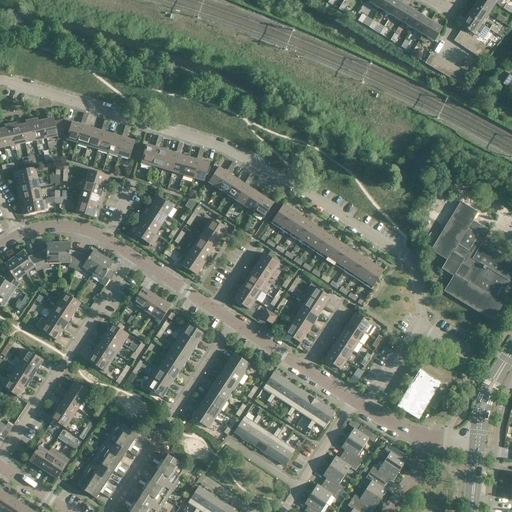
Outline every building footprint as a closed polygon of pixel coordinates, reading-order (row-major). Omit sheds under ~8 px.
[(380,9),(385,0),(370,0),(369,2),(380,9)] [(396,0),(385,0),(380,9),(391,15),(399,1),(396,0)] [(478,0),(475,4),(488,13),(495,3),(491,0),(478,0)] [(399,1),(391,15),(401,21),(409,8),(399,1)] [(342,2),(338,9),(342,12),(346,5),(342,2)] [(468,15),(485,26),(486,26),(481,23),(488,13),(475,4),(468,15)] [(511,7),(506,4),(503,8),(510,13),(511,9),(511,7)] [(420,14),(409,8),(401,21),(412,28),(420,14)] [(362,14),(358,21),(362,24),(366,17),(362,14)] [(420,14),(412,28),(423,34),(431,21),(420,14)] [(499,14),(497,19),(503,23),(506,19),(499,14)] [(476,40),(485,26),(468,15),(461,25),(464,27),(462,31),(466,33),(471,37),(476,40)] [(373,21),(369,28),(373,30),(377,23),(373,21)] [(434,41),(442,27),(431,21),(423,34),(420,39),(425,42),(428,37),(434,41)] [(492,25),(490,29),(496,33),(499,29),(492,25)] [(383,27),(379,34),(384,37),(388,30),(383,27)] [(459,44),(466,33),(462,31),(461,30),(454,41),(459,44)] [(466,33),(459,44),(464,47),(471,37),(466,33)] [(394,34),(390,40),(394,43),(398,36),(394,34)] [(469,51),(476,40),(471,37),(464,47),(469,51)] [(405,40),(401,47),(405,49),(409,43),(405,40)] [(476,40),(469,51),(474,54),(481,43),(476,40)] [(481,43),(474,54),(479,57),(486,47),(481,43)] [(415,46),(411,53),(416,56),(420,49),(415,46)] [(430,66),(437,55),(432,52),(425,63),(430,66)] [(437,55),(430,66),(436,69),(442,59),(437,55)] [(442,59),(436,69),(441,72),(447,62),(442,59)] [(446,75),(452,65),(447,62),(441,72),(446,75)] [(452,65),(446,75),(451,78),(458,68),(452,65)] [(458,68),(451,78),(456,82),(463,71),(458,68)] [(499,82),(500,81),(506,73),(502,69),(495,79),(499,82)] [(463,71),(456,82),(461,84),(468,74),(463,71)] [(506,86),(511,77),(511,76),(506,73),(500,81),(506,86)] [(47,120),(43,121),(47,138),(58,136),(58,137),(59,137),(63,138),(64,120),(55,122),(53,116),(47,117),(47,120)] [(32,120),(36,141),(47,138),(43,121),(38,122),(38,119),(32,120)] [(80,125),(64,120),(63,138),(77,143),(83,126),(85,126),(86,120),(82,119),(80,125)] [(22,125),(25,143),(36,141),(32,120),(26,121),(26,124),(22,125)] [(11,124),(15,145),(25,143),(22,125),(17,126),(17,123),(11,124)] [(16,150),(15,145),(11,124),(4,126),(5,129),(1,130),(4,147),(11,146),(12,151),(16,150)] [(93,129),(88,146),(98,149),(103,132),(105,132),(107,126),(103,125),(101,131),(93,129)] [(88,146),(93,129),(85,126),(83,126),(77,143),(88,146)] [(126,139),(126,138),(128,133),(124,131),(122,137),(114,135),(108,152),(119,155),(124,138),(126,139)] [(108,152),(114,135),(105,132),(103,132),(98,149),(108,152)] [(135,141),(126,139),(124,138),(119,155),(130,159),(135,141)] [(159,149),(161,143),(157,141),(155,147),(146,145),(141,162),(140,165),(151,168),(152,165),(157,148),(159,149)] [(168,151),(159,149),(157,148),(152,165),(162,168),(168,151)] [(178,154),(180,155),(182,149),(177,148),(176,154),(168,151),(162,168),(173,172),(178,154)] [(183,175),(186,164),(188,157),(180,155),(178,154),(173,172),(183,175)] [(201,161),(202,155),(198,154),(196,160),(188,157),(186,164),(183,175),(193,178),(199,160),(201,161)] [(199,160),(193,178),(204,181),(209,164),(201,161),(199,160)] [(207,181),(208,182),(218,167),(214,164),(207,181)] [(230,174),(233,169),(229,167),(226,172),(218,167),(208,182),(218,188),(227,174),(228,173),(230,174)] [(37,179),(35,168),(15,172),(16,179),(19,178),(20,182),(37,179)] [(109,176),(89,170),(85,181),(103,186),(104,182),(107,182),(109,176)] [(227,194),(237,179),(230,174),(228,173),(227,174),(218,188),(227,194)] [(37,179),(20,182),(21,187),(18,187),(19,194),(40,189),(37,179)] [(237,179),(227,194),(236,200),(246,185),(248,186),(251,181),(247,179),(244,184),(237,179)] [(85,181),(82,191),(103,197),(104,191),(101,190),(103,186),(85,181)] [(245,206),(255,191),(248,186),(246,185),(236,200),(245,206)] [(434,185),(428,193),(435,198),(440,189),(434,185)] [(24,204),(42,200),(40,189),(19,194),(20,200),(23,199),(24,204)] [(103,197),(82,191),(79,202),(96,207),(98,202),(101,203),(103,197)] [(264,197),(266,198),(269,193),(265,191),(262,196),(255,191),(245,206),(254,212),(264,197)] [(150,205),(167,216),(173,207),(156,195),(152,201),(153,202),(150,205)] [(264,218),(273,203),(266,198),(264,197),(254,212),(264,218)] [(24,215),(44,211),(42,200),(24,204),(25,208),(22,209),(24,215)] [(96,207),(79,202),(76,212),(96,218),(98,212),(95,211),(96,207)] [(461,202),(431,250),(447,260),(442,269),(443,268),(454,275),(444,291),(492,321),(503,304),(494,299),(504,284),(507,286),(510,281),(509,280),(511,275),(511,260),(482,243),(489,231),(473,221),(478,212),(461,202)] [(144,214),(161,225),(167,216),(150,205),(148,209),(147,209),(144,214)] [(280,229),(292,211),(283,205),(271,223),(280,229)] [(289,235),(301,217),(292,211),(280,229),(289,235)] [(138,223),(155,234),(161,225),(144,214),(140,219),(141,220),(138,223)] [(298,241),(310,223),(301,217),(289,235),(298,241)] [(205,228),(221,238),(227,229),(212,219),(205,228)] [(159,237),(155,234),(138,223),(136,227),(135,227),(131,232),(152,246),(159,237)] [(307,247),(319,229),(310,223),(298,241),(307,247)] [(200,238),(215,247),(221,238),(205,228),(200,238)] [(319,229),(307,247),(316,253),(329,235),(319,229)] [(329,235),(316,253),(325,259),(338,241),(329,235)] [(194,247),(209,256),(215,247),(200,238),(194,247)] [(338,241),(325,259),(335,265),(347,247),(338,241)] [(38,256),(42,269),(49,267),(48,263),(59,263),(59,243),(47,243),(47,253),(38,256)] [(76,269),(80,255),(71,253),(71,243),(59,243),(59,263),(70,263),(69,267),(76,269)] [(188,256),(203,266),(209,256),(194,247),(188,256)] [(347,247),(335,265),(344,271),(356,253),(347,247)] [(80,255),(76,269),(82,271),(83,267),(93,273),(104,257),(94,250),(89,258),(80,255)] [(29,259),(24,251),(14,258),(26,274),(35,267),(36,271),(42,269),(38,256),(29,259)] [(264,253),(258,263),(273,273),(279,263),(278,262),(281,257),(271,251),(268,256),(264,253)] [(356,253),(344,271),(353,277),(365,259),(356,253)] [(203,266),(188,256),(184,254),(178,263),(182,265),(197,275),(203,266)] [(104,257),(93,273),(102,279),(100,282),(105,286),(113,274),(108,271),(113,263),(104,257)] [(16,288),(17,288),(20,283),(17,281),(26,274),(14,258),(5,265),(10,272),(5,280),(5,281),(13,286),(16,288)] [(365,259),(353,277),(362,283),(374,265),(365,259)] [(252,272),(267,282),(271,277),(275,280),(277,276),(273,273),(258,263),(252,272)] [(374,265),(362,283),(371,289),(383,271),(374,265)] [(246,281),(261,291),(265,294),(268,290),(267,289),(271,284),(267,282),(252,272),(246,281)] [(5,281),(5,280),(0,277),(0,303),(1,304),(13,286),(5,281)] [(240,290),(255,300),(261,291),(246,281),(240,290)] [(323,292),(315,287),(311,284),(307,290),(312,293),(309,297),(324,306),(330,297),(328,295),(331,290),(326,287),(323,292)] [(142,310),(152,294),(143,288),(132,304),(142,310)] [(249,310),(255,300),(240,290),(234,300),(249,310)] [(273,299),(277,301),(283,292),(279,290),(273,299)] [(58,302),(74,313),(81,303),(64,292),(58,302)] [(152,294),(142,310),(151,316),(161,300),(152,294)] [(303,306),(318,315),(324,306),(309,297),(303,306)] [(161,300),(151,316),(160,323),(171,306),(161,300)] [(68,322),(74,313),(58,302),(52,311),(68,322)] [(297,315),(312,324),(318,315),(303,306),(297,315)] [(266,321),(272,312),(266,309),(261,317),(266,321)] [(63,331),(68,322),(52,311),(46,320),(63,331)] [(272,312),(266,321),(272,325),(277,316),(272,312)] [(349,323),(364,333),(370,323),(355,313),(349,323)] [(291,324),(306,334),(312,324),(297,315),(291,324)] [(63,331),(46,320),(42,317),(36,327),(56,340),(63,331)] [(181,333),(198,343),(204,334),(188,323),(181,333)] [(343,332),(358,342),(364,333),(349,323),(343,332)] [(129,335),(122,331),(117,327),(112,324),(106,334),(123,344),(129,335)] [(300,343),(306,334),(291,324),(285,333),(300,343)] [(337,341),(352,351),(358,342),(343,332),(337,341)] [(176,342),(192,352),(198,343),(181,333),(176,342)] [(100,343),(117,353),(123,344),(106,334),(100,343)] [(331,350),(346,360),(352,351),(337,341),(331,350)] [(170,351),(186,361),(192,352),(176,342),(170,351)] [(94,352),(111,362),(117,353),(100,343),(94,352)] [(135,352),(139,355),(145,346),(141,343),(135,352)] [(21,359),(37,370),(43,360),(27,350),(21,359)] [(340,369),(346,360),(331,350),(325,360),(340,369)] [(164,360),(180,371),(186,361),(170,351),(164,360)] [(104,372),(111,362),(94,352),(88,361),(104,372)] [(228,363),(244,374),(251,364),(234,354),(228,363)] [(456,374),(426,356),(418,369),(419,370),(397,406),(418,420),(427,405),(435,409),(456,374)] [(15,368),(31,379),(37,370),(21,359),(15,368)] [(158,369),(174,380),(180,371),(164,360),(158,369)] [(222,372),(238,383),(244,374),(228,363),(222,372)] [(9,377),(25,388),(31,379),(15,368),(9,377)] [(363,372),(357,368),(348,382),(354,385),(363,372)] [(152,378),(168,389),(174,380),(158,369),(152,378)] [(216,381),(232,392),(238,383),(222,372),(216,381)] [(273,372),(270,377),(263,389),(271,394),(267,401),(269,402),(284,379),(273,372)] [(19,398),(25,388),(9,377),(2,387),(19,398)] [(162,398),(168,389),(152,378),(146,387),(162,398)] [(284,379),(269,402),(271,404),(275,397),(283,402),(294,386),(284,379)] [(69,391),(84,401),(90,391),(75,381),(69,391)] [(210,390),(227,401),(232,392),(216,381),(210,390)] [(294,386),(283,402),(292,407),(287,414),(289,416),(304,392),(294,386)] [(204,399),(221,410),(227,401),(210,390),(204,399)] [(63,400),(78,410),(84,401),(69,391),(63,400)] [(314,399),(304,392),(289,416),(291,417),(295,410),(303,415),(314,399)] [(198,408),(215,419),(221,410),(204,399),(198,408)] [(314,399),(303,415),(312,421),(307,428),(309,429),(324,406),(314,399)] [(57,409),(72,419),(78,410),(63,400),(57,409)] [(335,413),(324,406),(309,429),(311,430),(315,423),(324,429),(335,413)] [(208,429),(215,419),(198,408),(192,418),(208,429)] [(66,428),(72,419),(57,409),(50,418),(66,428)] [(244,439),(260,416),(258,415),(253,422),(245,416),(234,433),(244,439)] [(260,416),(244,439),(254,446),(265,430),(257,424),(262,417),(260,416)] [(374,443),(378,437),(352,420),(351,420),(349,423),(349,425),(354,428),(348,438),(363,448),(368,439),(374,443)] [(104,443),(124,456),(128,450),(137,456),(143,447),(134,441),(138,435),(118,422),(104,443)] [(5,426),(0,423),(0,435),(5,439),(12,427),(7,423),(5,426)] [(265,430),(254,446),(265,453),(280,429),(278,428),(273,435),(265,430)] [(280,429),(265,453),(275,459),(285,443),(277,438),(282,431),(280,429)] [(342,454),(359,465),(363,460),(357,456),(363,448),(348,438),(342,447),(345,450),(342,454)] [(90,464),(110,477),(114,471),(123,477),(129,468),(120,462),(124,456),(104,443),(90,464)] [(296,450),(293,448),(285,443),(275,459),(285,466),(296,450)] [(384,462),(399,472),(405,462),(402,460),(405,455),(388,444),(384,450),(390,453),(384,462)] [(38,467),(48,452),(39,446),(29,461),(38,467)] [(48,452),(38,467),(47,473),(60,454),(51,448),(48,452)] [(60,454),(47,473),(57,479),(69,460),(60,454)] [(355,471),(359,465),(342,454),(339,459),(336,457),(329,466),(344,476),(350,467),(355,471)] [(154,476),(174,489),(188,468),(168,455),(164,461),(154,455),(148,464),(157,470),(154,476)] [(393,481),(399,472),(384,462),(379,470),(373,467),(369,472),(386,483),(389,479),(393,481)] [(106,483),(110,477),(90,464),(75,485),(95,499),(100,492),(109,498),(115,489),(106,483)] [(324,482),(341,494),(344,488),(338,484),(344,476),(329,466),(323,476),(327,478),(324,482)] [(386,483),(369,472),(366,478),(371,481),(366,490),(380,500),(387,490),(383,488),(386,483)] [(140,497),(160,510),(174,489),(154,476),(150,482),(140,476),(134,485),(143,491),(140,497)] [(337,499),(341,494),(324,482),(321,487),(317,485),(311,494),(326,504),(331,495),(337,499)] [(196,511),(209,494),(198,487),(188,503),(196,509),(194,511),(196,511)] [(351,500),(368,511),(371,507),(374,509),(380,500),(366,490),(360,499),(354,495),(351,500)] [(6,511),(15,499),(6,493),(0,502),(0,511),(1,511),(6,511)] [(211,511),(219,500),(209,494),(196,511),(199,511),(200,511),(201,511),(211,511)] [(320,511),(326,504),(311,494),(305,504),(308,506),(305,511),(306,511),(320,511)] [(158,511),(160,510),(140,497),(136,503),(126,497),(120,506),(129,511),(158,511)] [(15,499),(6,511),(20,511),(24,505),(15,499)] [(225,511),(229,507),(219,500),(211,511),(225,511)] [(351,511),(367,511),(368,511),(351,500),(347,506),(353,510),(351,511)]
